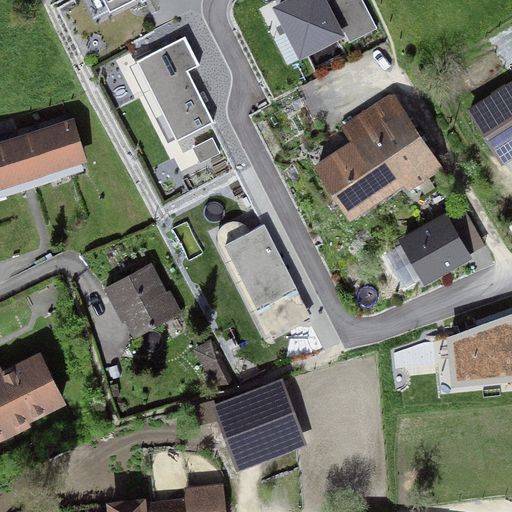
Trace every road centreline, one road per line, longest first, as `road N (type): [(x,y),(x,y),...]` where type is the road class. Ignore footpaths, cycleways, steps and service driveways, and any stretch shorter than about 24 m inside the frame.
road 1 (residential): [(395,59),(511,267)]
road 2 (residential): [(104,326),(68,261),(0,292)]
